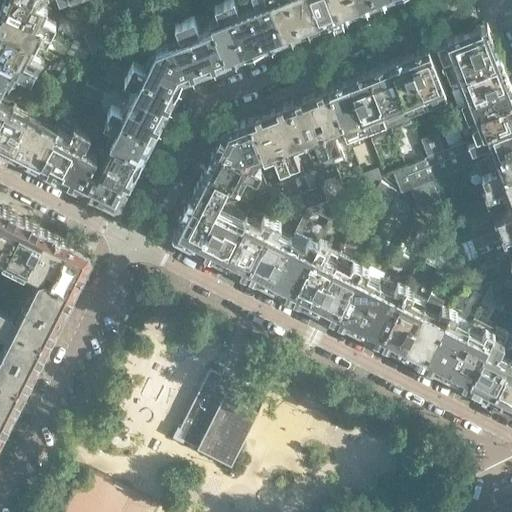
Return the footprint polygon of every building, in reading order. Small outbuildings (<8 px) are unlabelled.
[(40,13),(44,3),(38,0),(35,0),(34,0),(2,0),(1,5),(51,30),(56,21),(40,13)] [(261,45),(247,8),(238,12),(233,0),(228,0),(224,2),(244,52),(261,45)] [(281,38),(265,0),(254,0),(256,4),(247,8),(261,45),(281,38)] [(299,30),(286,0),(265,0),(281,38),(299,30)] [(318,23),(309,0),(286,0),(299,30),(318,23)] [(337,15),(330,0),(309,0),(318,23),(337,15)] [(355,8),(351,0),(330,0),(337,15),(355,8)] [(373,1),(373,0),(351,0),(355,8),(373,1)] [(244,52),(224,2),(214,6),(219,19),(210,23),(212,28),(225,60),(244,52)] [(51,30),(1,5),(0,7),(0,26),(31,42),(35,34),(47,40),(51,30)] [(129,22),(126,15),(124,11),(104,19),(108,31),(129,22)] [(138,19),(135,11),(126,15),(129,22),(138,19)] [(108,31),(104,19),(103,18),(84,26),(86,30),(89,38),(103,32),(108,31)] [(225,60),(212,28),(197,34),(196,30),(198,29),(194,18),(183,22),(202,69),(225,60)] [(202,69),(183,22),(175,25),(179,36),(181,35),(183,40),(169,46),(182,77),(202,69)] [(502,61),(494,40),(488,24),(483,22),(427,44),(443,84),(458,78),(502,61)] [(27,51),(31,42),(0,26),(0,49),(36,68),(41,59),(27,51)] [(94,51),(89,38),(86,30),(78,26),(71,40),(93,52),(94,51)] [(94,51),(103,32),(89,38),(94,51)] [(108,59),(118,40),(103,32),(94,51),(93,52),(108,59)] [(443,84),(427,44),(407,52),(425,96),(445,88),(443,84)] [(182,77),(169,46),(155,51),(146,70),(142,67),(143,65),(134,61),(129,70),(174,93),(182,77)] [(36,68),(0,49),(0,77),(5,81),(11,78),(15,70),(31,78),(36,68)] [(425,96),(407,52),(387,60),(405,104),(425,96)] [(405,104),(387,60),(367,68),(385,112),(405,104)] [(509,79),(502,61),(458,78),(465,96),(509,79)] [(385,112),(367,68),(347,76),(365,120),(385,112)] [(174,93),(129,70),(125,78),(134,83),(135,81),(139,83),(132,98),(163,114),(174,93)] [(365,120),(347,76),(327,84),(343,125),(344,128),(365,120)] [(511,99),(511,86),(509,79),(465,96),(472,115),(511,99)] [(343,125),(327,84),(307,92),(316,114),(320,112),(323,119),(319,120),(334,159),(344,155),(333,128),(343,125)] [(334,159),(319,120),(314,122),(311,115),(316,114),(307,92),(287,100),(303,140),(313,136),(324,163),(334,159)] [(152,135),(163,114),(132,98),(124,112),(120,110),(121,107),(113,103),(108,112),(152,135)] [(511,120),(511,99),(472,115),(480,133),(511,120)] [(303,140),(287,100),(267,108),(276,129),(280,128),(283,135),(278,136),(294,175),(303,172),(292,144),(303,140)] [(0,145),(9,151),(27,115),(0,101),(0,145)] [(294,175),(278,136),(274,138),(271,131),(276,129),(267,108),(247,116),(263,156),(274,152),(284,179),(294,175)] [(152,135),(108,112),(103,121),(112,126),(113,123),(118,126),(110,141),(112,142),(141,157),(152,135)] [(36,164),(53,133),(55,129),(27,115),(9,151),(36,164)] [(263,156),(247,116),(224,124),(212,148),(250,167),(253,160),(263,156)] [(475,160),(471,148),(490,141),(495,153),(511,145),(511,120),(480,133),(465,139),(466,141),(393,169),(401,189),(455,169),(475,160)] [(57,175),(81,129),(72,124),(66,135),(69,136),(67,140),(53,133),(36,164),(57,175)] [(88,169),(96,155),(80,146),(82,142),(84,144),(90,133),(81,129),(57,175),(79,186),(88,169)] [(127,184),(141,157),(112,142),(99,170),(127,184)] [(511,171),(511,145),(495,153),(501,168),(498,169),(496,166),(481,172),(485,182),(511,171)] [(259,171),(250,167),(212,148),(202,169),(228,182),(227,184),(234,188),(243,170),(246,175),(255,179),(259,171)] [(119,201),(127,184),(99,170),(97,173),(88,169),(79,186),(113,203),(113,204),(119,201)] [(196,245),(214,209),(217,203),(227,184),(228,182),(202,169),(172,228),(174,234),(196,245)] [(511,171),(485,182),(489,192),(504,186),(503,183),(506,181),(511,195),(511,171)] [(0,253),(7,256),(27,218),(3,206),(0,212),(0,253)] [(224,259),(242,223),(214,209),(196,245),(224,259)] [(511,222),(511,210),(498,216),(502,226),(511,222)] [(246,270),(273,217),(264,212),(259,221),(260,227),(244,219),(242,223),(224,259),(246,270)] [(268,281),(288,241),(273,233),(278,231),(282,221),(273,217),(246,270),(268,281)] [(28,267),(48,228),(27,218),(7,256),(28,267)] [(511,222),(502,226),(506,237),(511,234),(511,222)] [(466,240),(474,258),(505,245),(498,227),(466,240)] [(55,269),(70,239),(48,228),(28,267),(41,274),(46,264),(55,269)] [(290,293),(317,239),(308,234),(303,244),(304,249),(288,241),(268,281),(290,293)] [(74,290),(91,256),(89,249),(70,239),(55,269),(50,278),(74,290)] [(312,304),(333,263),(317,255),(322,253),(326,244),(317,239),(290,293),(312,304)] [(334,315),(361,261),(352,257),(347,266),(348,271),(333,263),(312,304),(334,315)] [(356,326),(377,286),(361,278),(366,275),(371,266),(361,261),(334,315),(356,326)] [(379,337),(406,284),(396,279),(396,280),(383,274),(377,286),(356,326),(379,337)] [(60,318),(74,290),(50,278),(47,277),(40,277),(27,302),(60,318)] [(401,348),(421,308),(405,300),(410,297),(415,288),(406,284),(379,337),(401,348)] [(423,360),(450,306),(441,301),(436,310),(437,316),(421,308),(401,348),(423,360)] [(0,317),(48,342),(60,318),(27,302),(19,317),(13,311),(1,305),(0,307),(0,317)] [(445,371),(465,330),(450,322),(454,320),(459,311),(450,306),(423,360),(445,371)] [(48,342),(0,317),(0,330),(2,332),(11,334),(3,349),(36,366),(48,342)] [(467,382),(494,328),(485,324),(481,333),(481,338),(465,330),(445,371),(467,382)] [(489,393),(508,357),(501,354),(496,357),(509,330),(497,324),(494,328),(467,382),(489,393)] [(0,376),(24,389),(36,366),(3,349),(0,355),(0,376)] [(511,359),(508,357),(489,393),(511,404),(511,359)] [(231,463),(265,395),(210,366),(180,426),(178,425),(172,436),(183,441),(184,439),(231,463)] [(24,389),(0,376),(0,405),(12,412),(24,389)] [(0,434),(1,435),(12,412),(0,405),(0,434)] [(410,467),(410,444),(397,444),(396,466),(410,467)]
